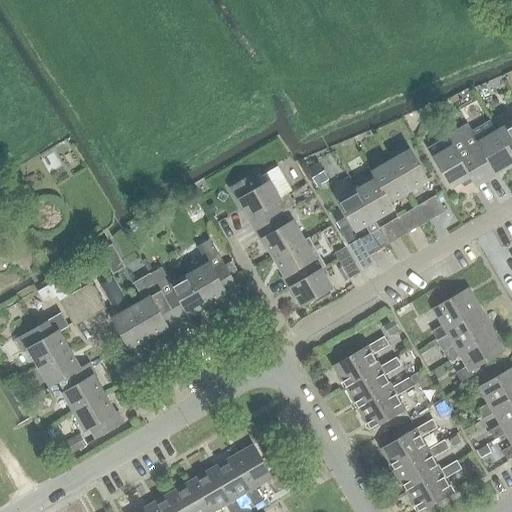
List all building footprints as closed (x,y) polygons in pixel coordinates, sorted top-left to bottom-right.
[(511,121),(496,130),(511,157),(511,112),(508,115),(511,121)] [(467,123),(457,129),(486,180),(496,175),(495,172),(511,162),(511,157),(496,130),(490,120),(471,131),(467,123)] [(486,180),(457,129),(445,136),(445,138),(428,148),(451,188),(471,177),(476,186),(486,180)] [(409,150),(390,161),(408,191),(427,180),(409,150)] [(375,179),(389,203),(408,191),(390,161),(371,172),(375,179)] [(270,182),(261,187),(254,175),(230,189),(237,202),(239,200),(250,219),(248,220),(254,230),(283,214),(282,212),(295,205),(289,194),(280,199),(270,182)] [(389,203),(375,179),(356,190),(375,220),(393,210),(389,203)] [(375,220),(356,190),(337,201),(355,232),(365,226),(371,235),(372,234),(380,230),(375,220)] [(436,197),(428,201),(437,217),(445,212),(436,197)] [(426,223),(417,208),(410,212),(419,228),(426,223)] [(303,241),(303,240),(292,221),(297,218),(292,209),(283,214),(254,230),(260,241),(262,239),(273,258),(303,241)] [(339,210),(331,215),(339,229),(347,225),(339,210)] [(408,234),(399,219),(391,223),(400,239),(408,234)] [(389,245),(380,230),(372,234),(381,249),(389,245)] [(288,289),(290,287),(321,270),(325,267),(308,237),(303,240),(303,241),(273,258),(284,277),(282,278),(288,289)] [(362,271),(374,264),(359,240),(348,247),(362,271)] [(197,248),(206,264),(189,274),(206,304),(226,293),(227,295),(237,290),(231,279),(224,266),(210,241),(197,248)] [(112,244),(99,252),(112,275),(125,267),(112,244)] [(345,249),(335,254),(349,279),(359,273),(345,249)] [(232,261),(224,266),(231,279),(239,274),(232,261)] [(161,268),(150,274),(178,324),(189,317),(187,315),(206,304),(189,274),(170,284),(161,268)] [(290,287),(301,307),(307,304),(313,300),(332,289),(321,270),(290,287)] [(142,300),(130,308),(147,338),(167,327),(168,329),(178,324),(150,274),(149,274),(132,283),(142,300)] [(112,277),(99,285),(110,303),(123,295),(112,277)] [(80,290),(94,315),(105,309),(90,284),(80,290)] [(436,339),(447,333),(444,328),(478,308),(466,287),(432,307),(442,323),(430,329),(436,339)] [(69,296),(84,321),(94,315),(80,290),(69,296)] [(73,327),(84,321),(69,296),(59,302),(73,327)] [(313,300),(307,304),(312,313),(319,309),(313,300)] [(147,338),(130,308),(111,318),(128,349),(147,338)] [(447,360),(459,353),(456,349),(490,328),(478,308),(444,328),(447,333),(447,332),(453,344),(442,350),(447,360)] [(69,351),(58,332),(68,327),(60,313),(46,321),(16,339),(23,352),(27,349),(38,368),(69,351)] [(393,320),(383,326),(388,336),(399,330),(393,320)] [(503,350),(493,333),(490,328),(456,349),(459,353),(466,365),(454,372),(459,381),(471,374),(469,370),(503,350)] [(332,366),(345,388),(379,367),(372,354),(388,345),(383,337),(332,366)] [(38,368),(49,388),(61,381),(60,380),(79,369),(69,351),(38,368)] [(345,388),(357,408),(391,388),(384,375),(400,366),(395,358),(379,367),(345,388)] [(62,394),(73,413),(103,395),(92,375),(94,374),(88,364),(79,369),(60,380),(61,381),(49,388),(55,398),(62,394)] [(482,418),(493,411),(490,407),(511,393),(511,365),(511,366),(478,386),(488,402),(476,409),(482,418)] [(391,388),(357,408),(369,429),(403,409),(396,396),(412,387),(425,378),(421,370),(407,378),(391,388)] [(494,438),(505,432),(502,427),(511,421),(511,393),(490,407),(493,411),(500,423),(488,429),(494,438)] [(103,395),(73,413),(84,432),(89,429),(95,439),(122,424),(116,413),(114,414),(103,395)] [(381,449),(394,470),(428,449),(420,437),(436,428),(431,419),(381,449)] [(511,421),(502,427),(505,432),(511,443),(500,450),(506,459),(511,455),(511,421)] [(85,445),(79,436),(70,441),(75,451),(85,445)] [(394,470),(405,489),(439,469),(432,457),(448,448),(443,440),(428,449),(394,470)] [(480,457),(491,451),(486,443),(475,449),(480,457)] [(251,445),(234,455),(231,457),(250,489),(254,487),(266,479),(274,493),(283,488),(275,474),(270,477),(251,445)] [(262,500),(254,487),(250,489),(231,457),(210,469),(229,502),(234,499),(245,492),(253,505),(262,500)] [(439,469),(405,489),(418,511),(452,491),(444,478),(460,468),(455,460),(439,469)] [(241,511),(234,499),(229,502),(210,469),(190,481),(207,511),(212,511),(213,511),(225,505),(229,511),(241,511)] [(213,511),(212,511),(207,511),(190,481),(169,493),(179,511),(213,511)] [(179,511),(169,493),(148,505),(152,511),(179,511)]
